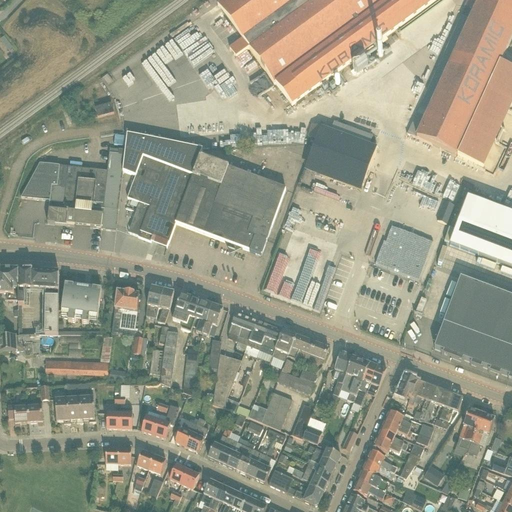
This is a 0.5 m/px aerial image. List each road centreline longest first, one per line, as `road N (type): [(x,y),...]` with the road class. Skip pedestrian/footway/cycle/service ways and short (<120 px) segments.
road 1 (tertiary): [(0,248),(189,282),(401,361)]
road 2 (residential): [(300,511),(137,441),(0,445)]
road 3 (residential): [(332,511),(401,361)]
